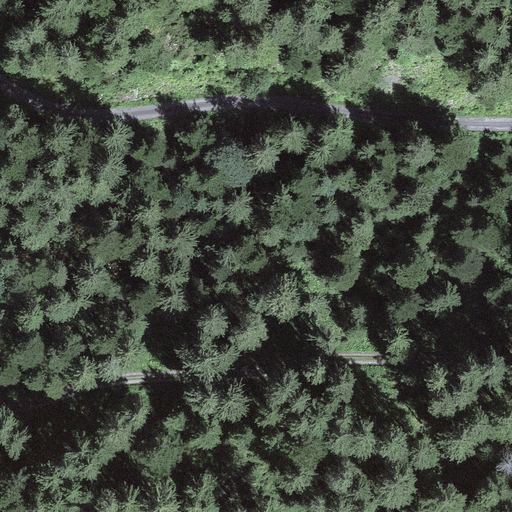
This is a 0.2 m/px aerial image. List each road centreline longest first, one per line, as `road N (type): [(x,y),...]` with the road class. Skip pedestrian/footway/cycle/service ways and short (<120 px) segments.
road 1 (track): [(0,83),(41,106),(82,115),(305,103),(511,120)]
road 2 (track): [(511,329),(411,349),(192,359),(0,381)]
